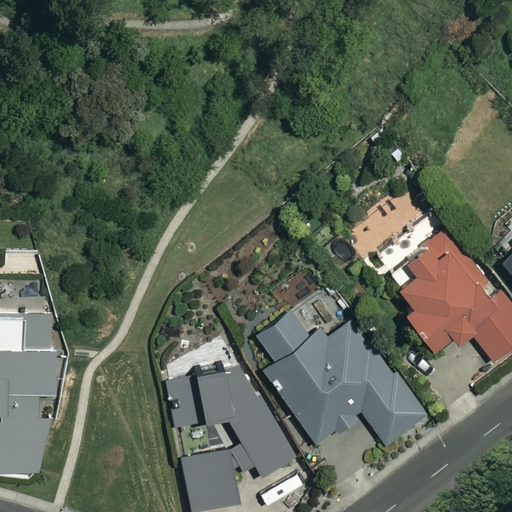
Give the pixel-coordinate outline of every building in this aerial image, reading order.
[(453,343),(466,332),(491,362),(511,344),(511,310),(444,228),(401,263),(411,275),(393,289),(407,305),(395,315),(426,353),(447,335),(453,343)] [(511,245),(496,260),(511,277),(511,245)] [(318,443),(357,414),(385,451),(427,420),(350,318),(327,336),(317,322),(306,330),(288,306),(253,333),(272,358),(261,366),(318,443)] [(0,464),(49,465),(49,413),(53,413),(52,311),(0,310),(0,464)] [(180,457),(189,511),(237,503),(233,477),(253,465),(260,478),(291,459),(235,364),(164,374),(171,425),(224,417),(239,442),(228,449),(180,457)]
